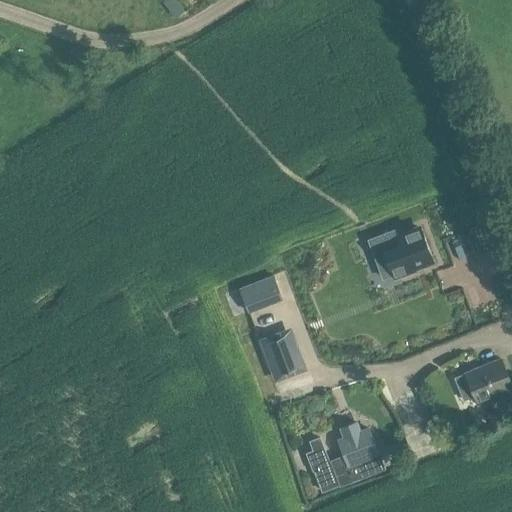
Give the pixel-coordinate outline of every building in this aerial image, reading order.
[(401,237),(398,229),(369,240),(377,262),(388,258),(396,278),(417,270),(415,265),(422,262),(423,264),(433,260),(422,229),(401,237)] [(274,275),(240,288),(249,312),(284,299),(274,275)] [(308,370),(292,327),(259,339),(275,382),(308,370)] [(467,372),(466,371),(455,375),(465,402),(476,397),(479,403),(511,389),(511,383),(502,358),(467,372)] [(199,370),(170,381),(175,393),(203,382),(199,370)] [(501,414),(497,404),(485,408),(489,418),(501,414)] [(357,423),(342,429),(347,443),(341,445),(349,465),(335,470),(333,463),(330,464),(320,438),(311,442),(314,451),(307,454),(314,471),(315,470),(323,491),(348,481),(349,482),(367,474),(362,461),(379,454),(369,428),(360,432),(357,423)]
